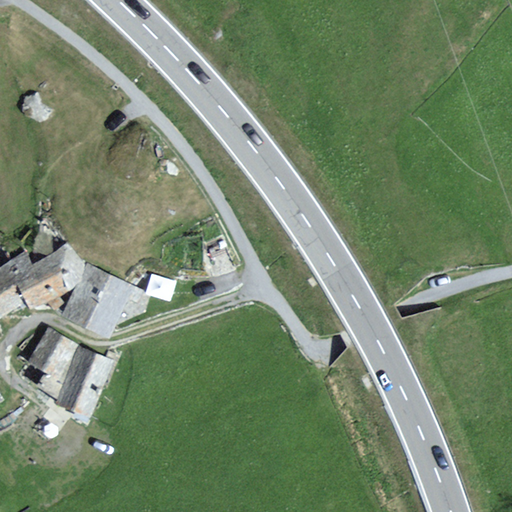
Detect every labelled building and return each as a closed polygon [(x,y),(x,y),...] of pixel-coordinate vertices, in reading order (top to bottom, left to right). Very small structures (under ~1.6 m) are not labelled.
[(79,270),(64,245),(7,278),(25,305),(27,310),(79,270)] [(85,266),(63,317),(100,333),(122,282),(85,266)] [(2,270),(0,270),(0,321),(25,305),(7,278),(2,270)] [(59,386),(78,349),(45,332),(26,369),(59,386)] [(111,365),(78,349),(59,386),(52,399),(85,416),(111,365)]
